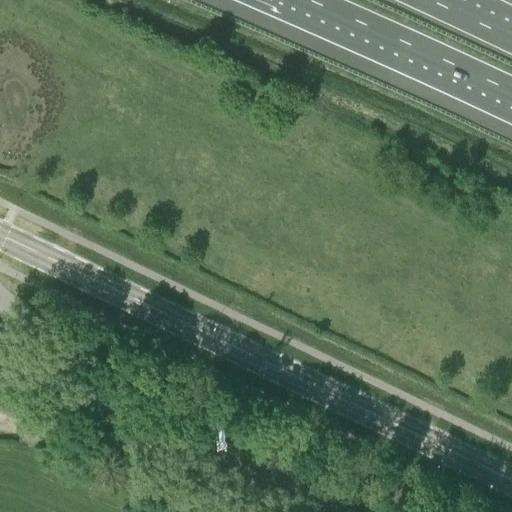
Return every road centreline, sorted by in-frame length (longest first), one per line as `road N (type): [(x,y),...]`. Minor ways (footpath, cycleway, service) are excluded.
road 1 (secondary): [(511,483),(0,236)]
road 2 (motorway): [(302,0),(511,93)]
road 3 (track): [(16,429),(76,437),(98,428),(120,401)]
